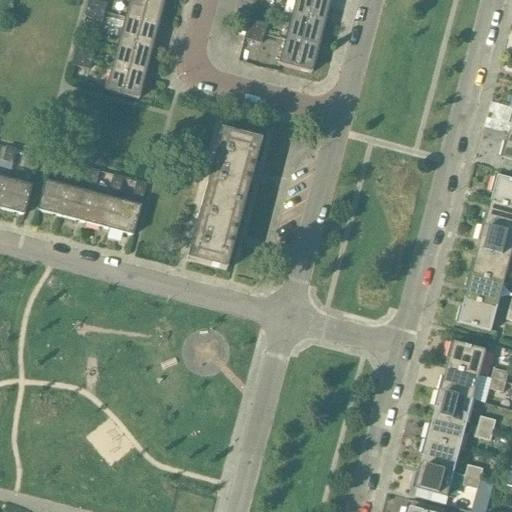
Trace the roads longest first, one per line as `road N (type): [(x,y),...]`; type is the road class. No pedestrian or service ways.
road 1 (residential): [(400,352),(493,0)]
road 2 (residential): [(288,322),(0,244)]
road 3 (residential): [(342,117),(209,82),(195,70),(192,48),(206,0)]
road 4 (residential): [(288,322),(342,117)]
road 5 (residential): [(235,511),(288,322)]
road 6 (residential): [(358,511),(400,352)]
road 7 (residential): [(342,117),(373,0)]
